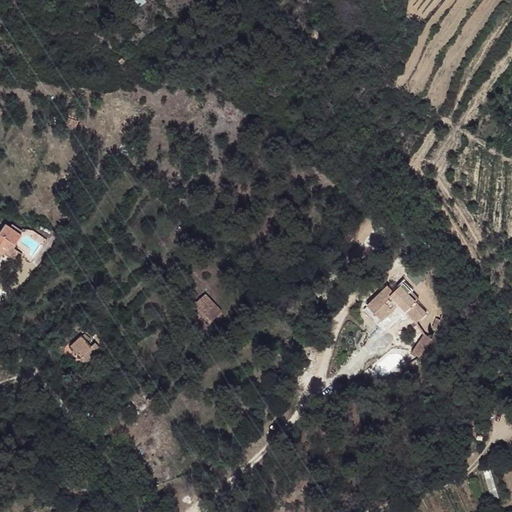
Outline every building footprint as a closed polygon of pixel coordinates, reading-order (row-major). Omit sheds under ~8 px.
[(0,257),(11,241),(15,245),(22,235),(11,227),(6,224),(0,232),(0,257)] [(15,245),(11,241),(3,253),(16,262),(24,250),(15,245)] [(401,281),(398,284),(406,292),(409,289),(401,281)] [(398,284),(382,301),(390,309),(396,302),(416,322),(426,311),(415,300),(418,297),(409,289),(406,292),(398,284)] [(204,293),(193,303),(197,308),(200,305),(204,300),(209,305),(205,310),(205,311),(212,319),(221,310),(204,293)] [(200,305),(197,308),(194,311),(200,316),(205,311),(205,310),(200,305)] [(424,333),(411,352),(418,357),(430,338),(424,333)] [(81,336),(70,347),(80,356),(90,345),(81,336)] [(92,344),(90,345),(80,356),(79,357),(84,363),(98,350),(92,344)] [(141,391),(135,396),(141,402),(147,397),(141,391)]
